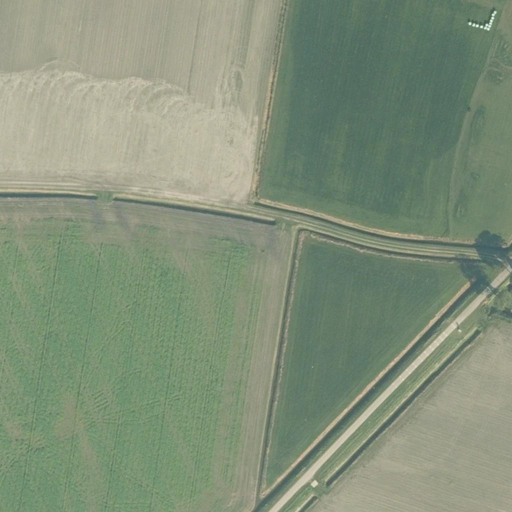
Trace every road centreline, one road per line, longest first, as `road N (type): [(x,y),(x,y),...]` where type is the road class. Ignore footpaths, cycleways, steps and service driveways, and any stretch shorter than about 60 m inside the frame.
road 1 (track): [(511,263),(372,246),(285,220),(124,197),(0,190)]
road 2 (unclassified): [(273,511),(511,266)]
